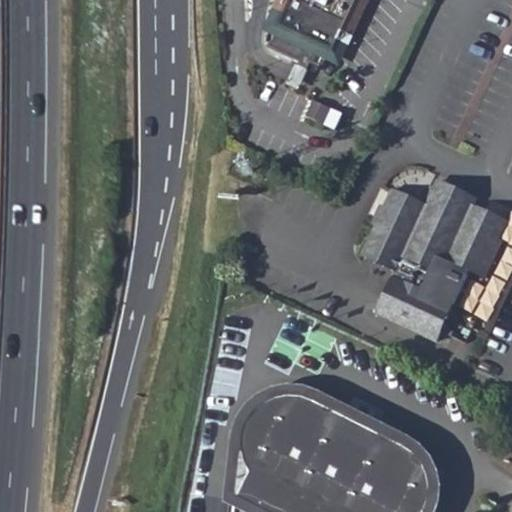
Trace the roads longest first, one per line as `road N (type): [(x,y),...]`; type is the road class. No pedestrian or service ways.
road 1 (trunk): [(85,511),(146,252),(154,0)]
road 2 (trunk): [(7,511),(22,318),(27,0)]
road 3 (unknown): [(511,485),(441,442),(296,379)]
